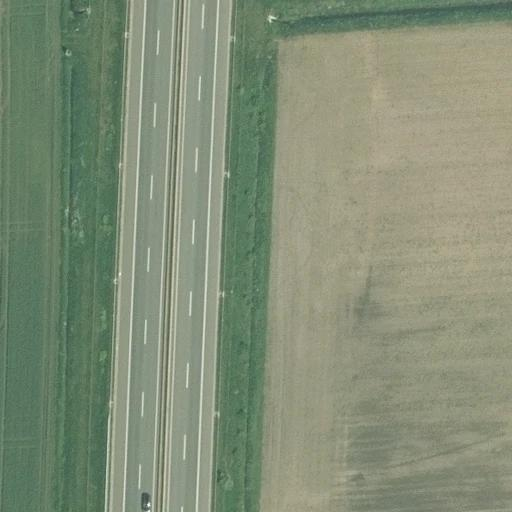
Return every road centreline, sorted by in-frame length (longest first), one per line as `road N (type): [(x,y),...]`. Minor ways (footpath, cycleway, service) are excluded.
road 1 (motorway): [(160,0),(132,511)]
road 2 (motorway): [(186,511),(209,0)]
